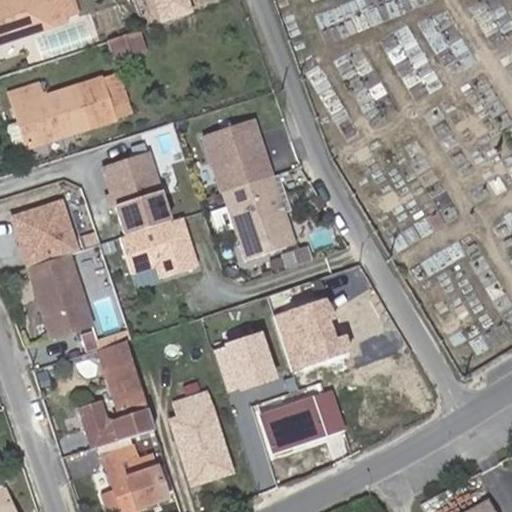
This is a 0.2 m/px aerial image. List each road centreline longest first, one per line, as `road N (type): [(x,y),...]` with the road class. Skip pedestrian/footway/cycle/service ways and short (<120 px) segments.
road 1 (residential): [(264,0),(324,169),(466,416)]
road 2 (residential): [(277,511),(466,416)]
road 3 (residential): [(55,511),(0,351)]
